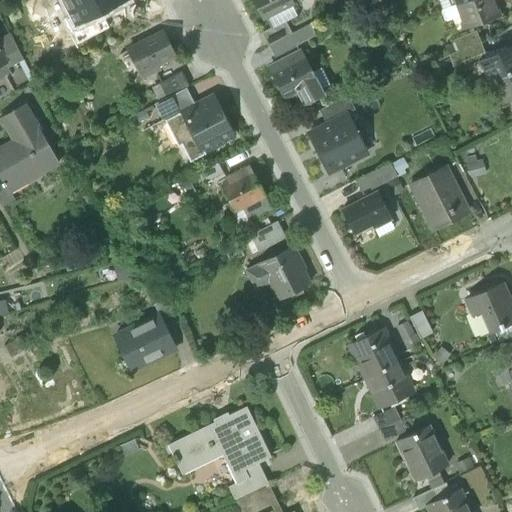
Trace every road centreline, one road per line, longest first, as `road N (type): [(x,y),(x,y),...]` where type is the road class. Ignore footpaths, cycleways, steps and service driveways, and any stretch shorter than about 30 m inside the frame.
road 1 (residential): [(354,305),(205,10)]
road 2 (residential): [(272,345),(0,478)]
road 3 (residential): [(272,345),(350,511)]
road 4 (residential): [(511,231),(354,305)]
